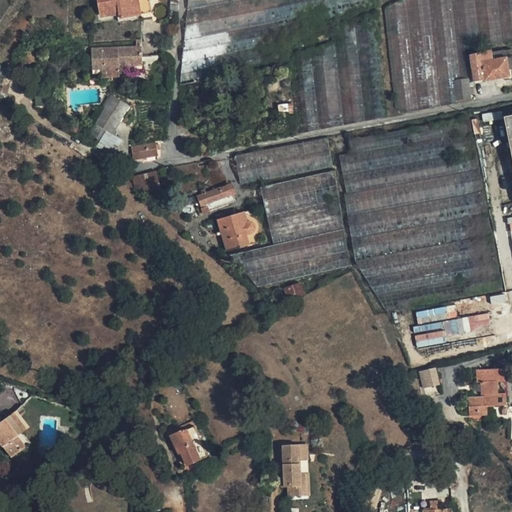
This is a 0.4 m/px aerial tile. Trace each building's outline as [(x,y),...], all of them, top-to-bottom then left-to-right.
[(98,0),(101,17),(122,14),(122,19),(141,16),(141,13),(139,0),(98,0)] [(139,0),(141,13),(155,12),(153,0),(139,0)] [(511,0),(403,0),(384,8),(395,108),(405,113),(456,103),(454,79),(457,79),(468,77),(465,48),(511,41),(511,0)] [(335,43),(290,55),(297,134),(385,116),(375,26),(373,16),(334,29),(335,43)] [(142,46),(118,48),(118,65),(118,68),(129,68),(129,63),(143,62),(142,46)] [(118,65),(118,48),(91,48),(91,65),(100,65),(118,65)] [(482,52),(483,58),(505,55),(504,49),(482,52)] [(511,54),(505,55),(483,58),(485,76),(486,78),(511,74),(511,65),(511,64),(511,54)] [(473,78),(485,76),(483,58),(471,59),(473,76),(473,78)] [(101,74),(119,73),(118,68),(118,65),(100,65),(101,74)] [(468,77),(457,79),(459,99),(464,98),(475,96),(473,78),(473,76),(468,77)] [(111,95),(94,123),(113,134),(130,107),(111,95)] [(511,115),(503,118),(511,161),(511,115)] [(349,193),(478,171),(468,121),(356,143),(358,156),(344,159),(349,193)] [(241,186),(332,166),(328,139),(237,156),(241,186)] [(157,141),(139,144),(141,157),(158,154),(157,141)] [(258,286),(350,266),(334,171),(261,187),(274,245),(231,255),(258,286)] [(478,171),(349,193),(361,264),(390,310),(504,291),(478,171)] [(160,183),(158,172),(132,176),(135,188),(142,187),(160,183)] [(161,187),(160,183),(142,187),(144,192),(161,189),(161,187)] [(232,184),(204,194),(208,204),(236,195),(232,184)] [(237,198),(236,195),(208,204),(210,208),(237,198)] [(221,220),(232,249),(262,236),(259,230),(261,220),(253,213),(250,207),(221,220)] [(305,291),(300,281),(286,288),(291,299),(305,291)] [(435,366),(420,370),(424,381),(439,376),(435,366)] [(480,394),(487,395),(487,399),(487,405),(505,404),(505,392),(499,391),(499,379),(504,379),(503,367),(476,368),(477,383),(480,382),(480,394)] [(469,416),(488,417),(487,405),(487,399),(468,400),(469,416)] [(35,423),(22,407),(0,422),(0,441),(12,457),(30,442),(23,433),(35,423)] [(207,453),(193,421),(170,432),(178,450),(182,448),(188,460),(207,453)] [(452,424),(437,424),(436,438),(452,438),(452,424)] [(284,450),(285,479),(282,479),(282,484),(283,492),(290,491),(290,502),(306,501),(305,477),(305,465),(312,464),(312,449),(284,450)] [(305,477),(306,501),(314,501),(314,489),(313,477),(305,477)]
